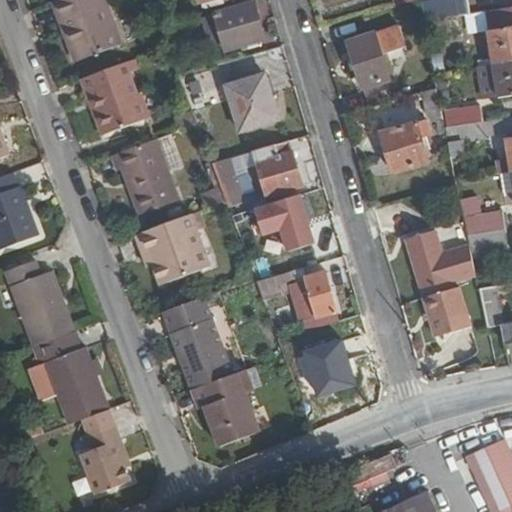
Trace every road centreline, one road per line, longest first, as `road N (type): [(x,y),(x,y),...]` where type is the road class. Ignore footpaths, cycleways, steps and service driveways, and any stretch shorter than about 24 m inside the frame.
road 1 (residential): [(189,504),(1,0)]
road 2 (residential): [(288,0),(411,413)]
road 3 (residential): [(189,504),(411,413)]
